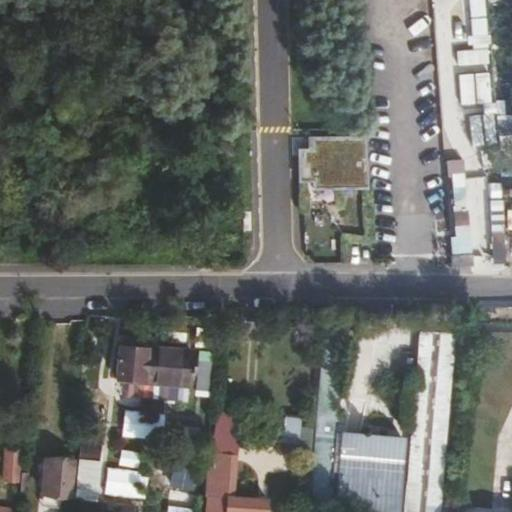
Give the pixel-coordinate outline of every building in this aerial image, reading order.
[(450,4),(455,129),(496,127),(491,0),(435,0),(436,4),(450,4)] [(296,144),(296,174),(310,174),(310,182),(364,182),(361,131),(309,132),(309,144),(296,144)] [(484,150),(465,151),(466,167),(486,166),(484,150)] [(503,181),(486,182),(488,220),(505,219),(503,181)] [(451,205),(451,236),(463,236),(463,205),(451,205)] [(453,335),(440,334),(437,381),(451,382),(453,335)] [(154,376),(158,343),(117,340),(113,372),(154,376)] [(393,503),(400,431),(341,424),(335,497),(393,503)] [(0,471),(12,473),(15,443),(1,442),(0,450),(0,471)] [(55,487),(59,453),(42,452),(39,486),(55,487)] [(247,511),(250,493),(209,487),(205,511),(247,511)] [(135,511),(136,502),(87,500),(86,511),(135,511)] [(491,511),(492,507),(454,503),(452,511),(491,511)]
